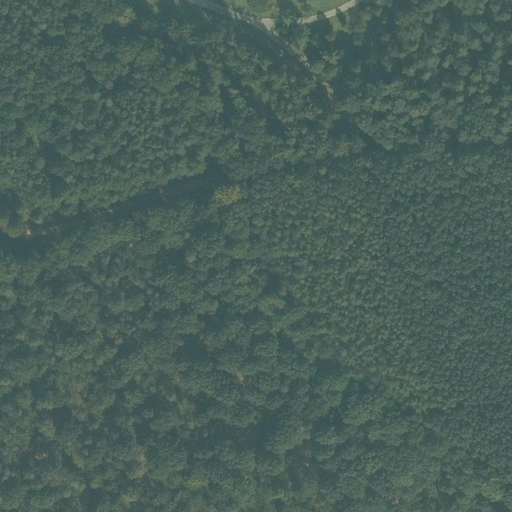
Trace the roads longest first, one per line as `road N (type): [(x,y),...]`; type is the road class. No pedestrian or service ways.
road 1 (track): [(120,212),(275,163),(392,147)]
road 2 (track): [(0,220),(22,236),(45,236),(120,212)]
road 3 (track): [(392,147),(511,139)]
